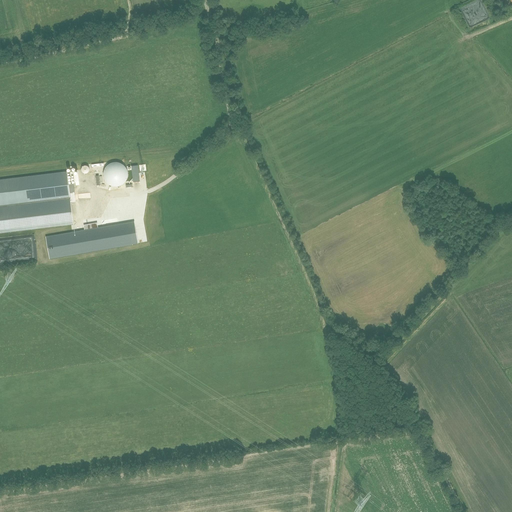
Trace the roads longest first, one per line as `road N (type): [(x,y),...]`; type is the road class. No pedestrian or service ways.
road 1 (track): [(465,511),(391,381),(325,329),(241,133),(230,124)]
road 2 (track): [(0,65),(124,36),(128,0)]
